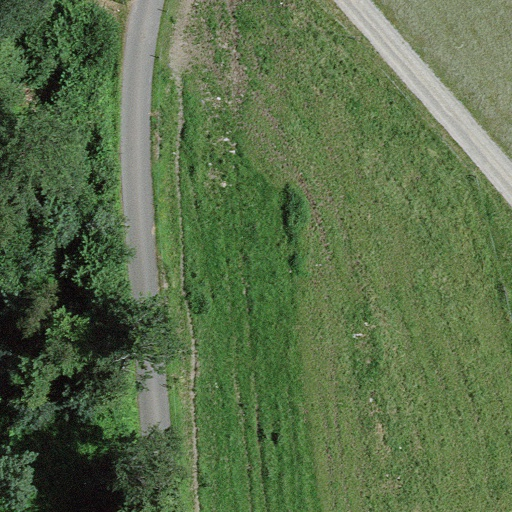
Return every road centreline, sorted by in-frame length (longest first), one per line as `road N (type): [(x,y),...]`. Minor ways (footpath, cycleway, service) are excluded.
road 1 (residential): [(173,511),(141,117),(149,0)]
road 2 (track): [(358,0),(511,180)]
